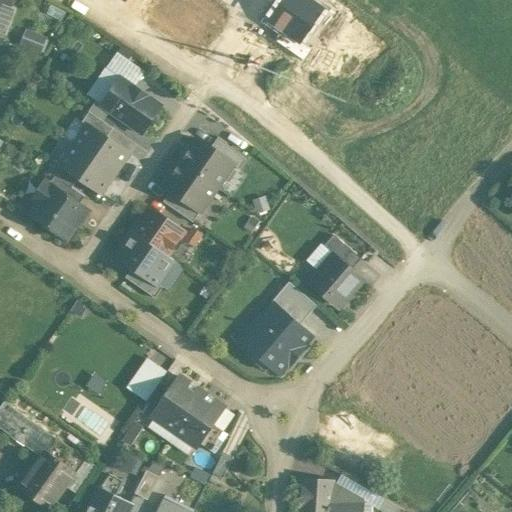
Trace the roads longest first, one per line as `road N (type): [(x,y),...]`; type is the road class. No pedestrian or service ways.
road 1 (residential): [(424,257),(299,138),(209,77)]
road 2 (residential): [(77,266),(262,400)]
road 3 (residential): [(77,266),(198,94)]
road 4 (residential): [(300,396),(424,257)]
road 5 (residential): [(209,77),(97,0)]
